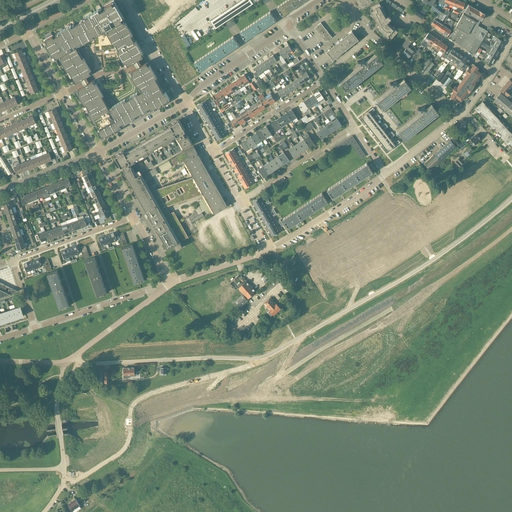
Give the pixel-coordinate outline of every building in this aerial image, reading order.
[(94,37),(95,47),(94,47),(94,50),(95,53),(96,53),(95,52),(97,51),(97,50),(100,50),(100,52),(104,51),(104,49),(116,48),(117,47),(119,50),(117,51),(124,64),(126,63),(128,66),(143,57),(141,54),(143,53),(136,40),(134,41),(131,35),(133,34),(126,22),(124,23),(123,20),(124,19),(114,0),(105,5),(106,8),(107,11),(104,12),(102,9),(100,10),(99,8),(86,16),(87,18),(72,26),(71,25),(58,32),(59,34),(54,37),(53,35),(44,40),(54,59),(60,56),(61,58),(60,59),(67,72),(69,71),(75,83),(91,74),(89,71),(91,70),(84,57),(82,58),(75,45),(80,42),(81,44),(94,37)] [(174,0),(158,0),(156,2),(165,12),(176,2),(174,0)] [(241,0),(210,21),(215,28),(257,1),(258,0),(241,0)] [(283,16),(305,0),(286,0),(277,7),(283,16)] [(377,27),(383,33),(387,36),(388,35),(391,38),(398,31),(394,27),(393,29),(387,23),(391,19),(388,16),(386,17),(380,6),(381,5),(380,4),(384,0),(380,0),(379,2),(379,1),(370,6),(372,10),(371,11),(379,25),(377,27)] [(439,0),(438,3),(445,6),(444,9),(446,10),(450,0),(439,0)] [(450,0),(446,10),(445,14),(447,16),(449,12),(448,12),(449,10),(450,7),(449,7),(450,4),(453,6),(455,0),(450,0)] [(452,13),(450,17),(453,19),(461,1),(458,0),(455,0),(453,6),(457,7),(456,10),(454,9),(453,12),(452,13)] [(461,1),(453,19),(456,20),(457,17),(458,14),(459,11),(460,10),(458,9),(459,8),(462,9),(465,2),(461,1)] [(484,14),(466,3),(462,13),(463,13),(456,26),(455,26),(449,37),(474,54),(488,31),(478,25),(484,14)] [(430,10),(437,15),(435,19),(435,18),(430,25),(435,27),(439,21),(444,14),(441,12),(432,6),(430,10)] [(417,8),(414,13),(422,19),(426,14),(425,14),(426,12),(422,9),(421,11),(417,8)] [(271,11),(239,31),(245,40),(276,20),(271,11)] [(439,21),(435,27),(439,30),(443,24),(440,22),(441,20),(442,21),(444,18),(445,18),(446,15),(447,16),(445,14),(444,14),(439,21)] [(443,24),(439,30),(443,33),(450,22),(449,21),(447,24),(448,24),(446,26),(443,24)] [(452,24),(450,22),(443,33),(447,36),(451,30),(449,28),(450,26),(451,26),(452,24)] [(314,28),(317,31),(317,32),(324,26),(321,23),(314,28)] [(320,35),(326,30),(324,26),(317,32),(320,35)] [(320,35),(323,38),(329,33),(326,30),(320,35)] [(358,40),(351,31),(326,51),(333,59),(358,40)] [(425,40),(423,43),(426,45),(432,35),(428,32),(424,39),(425,40)] [(332,37),(329,33),(323,38),(325,42),(332,37)] [(409,57),(416,48),(410,43),(411,41),(408,39),(411,36),(408,34),(406,38),(407,39),(402,45),(406,48),(402,53),(409,57)] [(200,71),(239,44),(233,35),(194,62),(200,71)] [(425,46),(424,46),(426,48),(428,46),(430,47),(436,38),(432,35),(426,45),(425,46)] [(502,45),(504,42),(497,37),(494,36),(493,38),(493,37),(492,39),(502,45)] [(430,47),(429,49),(431,50),(432,48),(434,50),(439,40),(436,38),(430,47)] [(490,39),(489,41),(491,42),(490,43),(490,44),(500,49),(502,45),(495,41),(492,39),(491,40),(490,39)] [(166,43),(184,79),(191,75),(173,40),(166,43)] [(437,54),(437,53),(438,52),(443,43),(439,40),(434,50),(432,53),(435,55),(437,54)] [(441,55),(447,46),(443,43),(438,52),(437,53),(437,54),(440,56),(441,55)] [(486,51),(496,57),(498,53),(481,43),(480,43),(481,44),(480,46),(487,50),(486,51)] [(486,44),(485,45),(498,53),(500,49),(490,44),(489,45),(489,46),(488,45),(486,44)] [(292,50),(288,45),(283,48),(287,53),(288,56),(291,54),(289,52),(292,50)] [(279,51),(282,57),(287,53),(283,48),(279,51)] [(444,53),(442,56),(447,59),(449,61),(449,60),(452,58),(456,51),(452,49),(451,50),(448,48),(444,53)] [(22,49),(14,52),(17,58),(24,55),(22,49)] [(449,60),(449,61),(453,63),(455,61),(459,54),(456,51),(452,58),(449,60)] [(487,57),(494,60),(496,57),(486,51),(485,53),(484,53),(483,52),(482,54),(487,57)] [(273,55),(268,58),(272,64),(279,74),(282,72),(276,64),(281,61),(276,54),(273,55)] [(363,65),(340,83),(347,91),(359,81),(383,63),(377,55),(377,54),(365,63),(364,62),(365,59),(364,61),(361,61),(361,62),(358,61),(357,63),(362,64),(363,65)] [(453,63),(452,65),(456,67),(457,65),(463,56),(459,54),(455,61),(453,63)] [(24,55),(17,58),(19,64),(27,61),(24,55)] [(483,55),(482,57),(485,59),(484,61),(491,65),(494,60),(487,57),(483,55)] [(420,62),(418,65),(421,67),(423,64),(428,59),(425,56),(420,62)] [(459,69),(460,68),(466,58),(463,56),(457,65),(456,67),(459,69)] [(272,64),(268,58),(264,61),(267,67),(269,69),(271,68),(269,65),(272,64)] [(463,72),(470,61),(466,58),(460,68),(459,69),(461,71),(463,72)] [(27,61),(19,64),(22,70),(29,67),(27,61)] [(267,67),(264,61),(259,65),(262,70),(264,72),(266,70),(268,69),(269,69),(267,67)] [(297,68),(302,75),(301,75),(305,81),(310,78),(306,72),(302,65),(300,61),(295,65),(297,68)] [(148,65),(146,62),(131,71),(132,74),(131,75),(138,88),(140,87),(142,91),(138,93),(137,92),(130,95),(131,97),(126,100),(125,99),(112,106),(113,107),(109,110),(102,96),(103,95),(96,83),(95,84),(93,80),(77,89),(79,92),(77,93),(84,106),(86,105),(89,111),(88,112),(95,124),(96,123),(100,129),(98,130),(102,137),(105,136),(106,137),(119,130),(118,128),(121,127),(120,125),(122,123),(123,125),(136,118),(135,116),(150,108),(151,110),(154,108),(155,110),(167,103),(166,101),(170,99),(165,92),(164,93),(155,78),(157,77),(150,64),(148,65)] [(427,68),(426,70),(429,73),(431,71),(436,65),(432,62),(427,68)] [(477,70),(479,68),(474,64),(471,69),(469,68),(465,72),(467,74),(457,87),(455,86),(451,91),(453,92),(450,97),(455,100),(457,98),(461,101),(464,97),(466,97),(479,79),(478,78),(481,73),(477,70)] [(253,73),(256,77),(264,72),(262,70),(259,65),(254,68),(256,71),(253,73)] [(29,67),(22,70),(24,76),(31,73),(29,67)] [(437,79),(439,81),(440,81),(445,74),(442,72),(437,79)] [(34,78),(31,73),(24,76),(26,81),(34,78)] [(248,80),(244,74),(239,78),(245,86),(249,82),(248,80)] [(301,75),(297,79),(300,84),(305,81),(301,75)] [(440,82),(443,84),(449,77),(446,75),(440,82)] [(444,84),(447,86),(452,79),(449,77),(444,84)] [(36,84),(34,78),(26,81),(29,87),(36,84)] [(239,78),(234,81),(240,89),(245,86),(239,78)] [(300,84),(297,79),(292,82),(295,87),(300,84)] [(500,89),(507,95),(510,98),(511,96),(509,94),(511,91),(508,89),(511,84),(511,81),(509,79),(500,89)] [(394,83),(391,82),(390,84),(395,85),(396,86),(377,101),(384,109),(411,88),(404,80),(399,84),(398,83),(398,82),(394,82),(394,83)] [(234,81),(229,84),(234,92),(239,89),(240,89),(234,81)] [(254,90),(258,88),(255,83),(253,81),(250,83),(254,90)] [(283,84),(281,86),(282,88),(286,94),(291,90),(287,85),(286,82),(283,84)] [(292,82),(287,85),(291,90),(295,87),(292,82)] [(31,93),(39,90),(36,84),(29,87),(31,93)] [(229,84),(224,88),(228,93),(229,95),(230,95),(234,92),(229,84)] [(281,86),(276,89),(277,91),(281,97),(286,94),(282,88),(281,86)] [(224,88),(219,91),(223,96),(228,93),(224,88)] [(219,91),(214,94),(218,100),(219,102),(222,100),(223,101),(225,100),(223,96),(219,91)] [(319,91),(314,94),(318,101),(319,102),(322,101),(324,99),(323,97),(319,91)] [(493,101),(511,116),(511,102),(500,93),(493,101)] [(271,95),(270,94),(265,97),(270,104),(275,101),(271,95)] [(309,97),(313,104),(316,102),(317,104),(319,102),(318,101),(314,94),(309,97)] [(18,104),(15,96),(9,99),(12,106),(18,104)] [(265,97),(260,100),(265,107),(270,104),(265,97)] [(309,97),(304,101),(308,107),(309,109),(312,107),(314,106),(313,104),(309,97)] [(12,106),(9,99),(3,102),(6,109),(12,106)] [(206,100),(197,105),(201,111),(210,106),(206,100)] [(260,100),(255,103),(260,111),(265,107),(260,100)] [(304,101),(299,104),(303,110),(304,112),(307,110),(309,109),(308,107),(304,101)] [(483,101),(475,108),(511,148),(511,147),(511,133),(510,131),(511,130),(501,118),(499,120),(495,115),(497,114),(486,102),(485,104),(483,101)] [(260,111),(255,103),(250,106),(255,114),(260,111)] [(422,108),(418,108),(418,110),(423,110),(424,111),(398,132),(405,140),(439,113),(432,105),(426,110),(425,108),(426,108),(422,107),(422,108)] [(210,106),(201,111),(204,117),(213,112),(210,106)] [(250,106),(245,109),(245,110),(250,117),(255,114),(250,106)] [(48,111),(46,112),(49,118),(51,117),(58,113),(56,107),(48,110),(48,111)] [(289,112),(286,113),(291,120),(294,125),(295,124),(293,119),(296,117),(291,109),(288,111),(289,112)] [(245,110),(240,113),(245,120),(250,117),(245,110)] [(368,111),(361,117),(364,122),(372,116),(368,111)] [(213,112),(204,117),(207,123),(216,118),(213,112)] [(53,122),(61,119),(58,113),(51,117),(53,122)] [(232,122),(235,127),(240,124),(235,115),(234,115),(233,113),(231,115),(233,118),(231,120),(232,122)] [(240,124),(245,120),(240,113),(238,115),(237,114),(235,115),(240,124)] [(282,117),(286,124),(291,120),(286,113),(283,114),(284,115),(282,117)] [(36,122),(32,115),(26,118),(30,125),(36,122)] [(306,115),(301,118),(305,124),(310,121),(306,115)] [(279,119),(276,120),(281,127),(286,124),(282,117),(281,116),(278,118),(279,119)] [(372,116),(364,122),(368,126),(375,120),(372,116)] [(331,120),(332,122),(336,129),(341,125),(337,119),(336,117),(334,119),(331,120)] [(26,118),(21,120),(24,128),(30,125),(26,118)] [(216,118),(207,123),(211,128),(219,123),(216,118)] [(53,122),(56,128),(63,125),(61,119),(53,122)] [(186,200),(203,194),(214,214),(219,211),(218,209),(221,208),(222,209),(227,206),(197,152),(194,146),(176,156),(180,162),(184,160),(185,162),(192,175),(193,175),(194,176),(185,179),(184,179),(182,180),(180,181),(180,180),(178,182),(177,181),(175,182),(173,183),(171,184),(168,185),(168,184),(166,185),(164,186),(162,187),(151,190),(139,169),(135,172),(129,161),(176,135),(184,149),(192,144),(187,134),(185,135),(183,131),(185,130),(179,119),(170,124),(171,126),(124,152),(124,150),(115,155),(121,166),(123,165),(125,169),(123,170),(167,248),(173,245),(176,250),(183,246),(180,241),(188,237),(174,211),(170,213),(167,208),(166,208),(166,207),(168,206),(170,205),(173,204),(173,205),(175,203),(175,204),(177,203),(180,202),(182,201),(182,202),(184,200),(184,201),(186,200)] [(271,123),(276,130),(280,128),(280,129),(282,128),(281,127),(276,120),(276,119),(273,121),(274,122),(271,123)] [(457,125),(454,128),(458,132),(461,129),(462,129),(463,127),(467,123),(463,119),(457,125)] [(15,123),(18,130),(24,128),(21,120),(15,123)] [(329,122),(326,124),(327,125),(331,132),(336,129),(332,122),(331,120),(329,122)] [(375,120),(368,126),(371,130),(379,124),(375,120)] [(15,123),(9,126),(13,133),(18,130),(15,123)] [(219,123),(211,128),(214,134),(223,129),(219,123)] [(322,128),(326,135),(331,132),(327,125),(326,124),(324,125),(325,127),(322,128)] [(379,124),(371,130),(374,134),(382,128),(379,124)] [(65,131),(63,125),(56,128),(58,134),(65,131)] [(4,128),(7,136),(13,133),(9,126),(4,128)] [(263,128),(263,129),(261,130),(266,137),(267,138),(268,137),(267,136),(271,134),(266,126),(263,128)] [(326,135),(322,128),(321,127),(319,128),(320,130),(317,132),(321,138),(326,135)] [(382,128),(374,134),(378,139),(385,133),(382,128)] [(223,129),(214,134),(217,140),(226,135),(223,129)] [(258,131),(259,132),(257,133),(261,140),(266,137),(261,130),(261,129),(258,131)] [(68,137),(65,131),(58,134),(61,140),(68,137)] [(253,134),(254,135),(252,137),(256,144),(261,140),(257,133),(256,132),(253,134)] [(385,133),(378,139),(381,143),(389,137),(385,133)] [(304,137),(303,138),(303,139),(303,138),(308,145),(310,144),(311,145),(314,143),(308,135),(307,134),(304,136),(304,137)] [(452,134),(449,137),(457,145),(460,143),(452,134)] [(477,134),(475,137),(475,136),(471,139),(471,140),(469,141),(471,143),(473,141),(475,144),(481,139),(477,134)] [(248,138),(248,139),(247,140),(251,147),(256,144),(252,137),(251,137),(251,136),(248,138)] [(68,137),(61,140),(63,146),(70,143),(68,137)] [(389,137),(381,143),(384,147),(392,141),(389,137)] [(303,139),(298,142),(303,149),(305,147),(306,148),(309,146),(308,145),(303,138),(303,139)] [(243,142),(241,143),(246,150),(251,147),(247,140),(246,139),(243,141),(243,142)] [(456,147),(450,140),(424,164),(430,171),(456,147)] [(392,141),(384,147),(388,152),(395,146),(392,141)] [(304,150),(303,149),(298,142),(293,145),(298,152),(300,151),(301,152),(304,150)] [(65,152),(73,149),(70,143),(63,146),(65,152)] [(292,146),(288,149),(293,156),(295,154),(295,155),(299,153),(298,152),(293,145),(293,144),(292,143),(290,144),(291,146),(291,145),(292,146)] [(470,154),(469,154),(473,150),(470,148),(470,147),(466,150),(467,151),(464,153),(467,157),(470,154)] [(234,148),(225,153),(228,159),(237,154),(234,148)] [(52,159),(49,152),(43,154),(46,162),(52,159)] [(280,154),(278,155),(283,162),(285,161),(286,162),(289,160),(283,152),(280,154)] [(43,154),(37,157),(40,164),(46,162),(43,154)] [(237,154),(228,159),(232,165),(240,160),(237,154)] [(283,162),(278,155),(273,159),(278,166),(280,164),(281,165),(283,163),(283,162)] [(40,164),(37,157),(31,159),(34,166),(40,164)] [(464,163),(463,162),(462,161),(462,160),(459,157),(454,162),(456,165),(458,167),(464,163)] [(28,169),(34,166),(31,159),(26,161),(28,169)] [(278,166),(273,159),(268,162),(273,169),(275,168),(276,169),(278,167),(278,166)] [(240,160),(232,165),(235,171),(244,166),(240,160)] [(20,164),(23,171),(28,169),(26,161),(20,164)] [(268,162),(263,165),(268,172),(270,171),(270,172),(273,170),(273,169),(268,162)] [(367,163),(327,189),(333,198),(372,171),(367,163)] [(14,166),(17,173),(23,171),(20,164),(14,166)] [(262,164),(261,165),(262,166),(258,169),(263,176),(265,174),(265,175),(269,173),(268,172),(263,165),(262,164)] [(244,166),(235,171),(238,177),(247,172),(244,166)] [(149,178),(158,172),(155,167),(146,172),(149,178)] [(90,171),(83,175),(86,181),(93,178),(90,171)] [(247,172),(238,177),(241,182),(250,177),(247,172)] [(69,177),(63,179),(66,187),(71,185),(69,177)] [(250,177),(241,182),(245,188),(254,183),(250,177)] [(86,181),(89,186),(96,183),(93,178),(86,181)] [(66,187),(63,179),(58,182),(61,189),(66,187)] [(58,182),(52,184),(55,191),(56,193),(58,192),(57,190),(61,189),(58,182)] [(98,188),(96,183),(89,186),(91,191),(98,188)] [(52,184),(47,186),(50,193),(51,196),(56,194),(55,193),(56,193),(55,191),(52,184)] [(47,186),(41,188),(44,195),(45,198),(46,201),(49,200),(52,199),(51,196),(50,193),(47,186)] [(41,188),(36,190),(39,197),(44,195),(41,188)] [(100,194),(98,188),(91,191),(93,197),(100,194)] [(36,190),(30,192),(33,200),(39,197),(36,190)] [(23,205),(28,203),(27,202),(33,200),(30,192),(24,195),(25,198),(20,200),(23,205)] [(327,201),(327,200),(322,192),(282,219),(284,222),(283,222),(286,228),(288,227),(327,201)] [(103,199),(100,194),(93,197),(96,202),(103,199)] [(261,196),(252,201),(256,207),(264,202),(261,196)] [(103,199),(96,202),(98,207),(105,204),(103,199)] [(11,201),(3,203),(5,209),(12,207),(11,201)] [(264,202),(256,207),(259,213),(268,208),(264,202)] [(99,210),(97,211),(98,214),(108,210),(105,204),(98,207),(99,210)] [(12,207),(5,209),(7,215),(14,212),(17,212),(15,206),(13,207),(12,207)] [(268,208),(259,213),(262,219),(271,214),(268,208)] [(110,215),(108,210),(98,214),(100,217),(102,216),(103,218),(110,215)] [(16,218),(14,212),(7,215),(9,220),(16,218)] [(203,212),(191,219),(192,221),(204,215),(203,212)] [(271,214),(262,219),(265,225),(274,220),(271,214)] [(87,225),(86,222),(84,218),(83,215),(77,217),(78,220),(81,227),(87,225)] [(16,218),(9,220),(10,226),(18,223),(16,218)] [(73,222),(75,229),(81,227),(78,220),(73,222)] [(274,220),(265,225),(269,230),(277,225),(274,220)] [(67,224),(70,231),(75,229),(73,222),(67,224)] [(18,223),(10,226),(12,231),(20,229),(18,223)] [(62,226),(64,233),(70,231),(67,224),(62,226)] [(277,225),(269,230),(272,236),(281,231),(277,225)] [(62,226),(56,228),(59,235),(64,233),(62,226)] [(56,228),(50,229),(53,237),(59,235),(56,228)] [(12,231),(14,237),(22,235),(20,229),(12,231)] [(50,229),(45,231),(47,239),(53,237),(50,229)] [(39,233),(42,241),(47,239),(45,231),(39,233)] [(114,232),(107,235),(109,243),(117,240),(114,232)] [(22,235),(14,237),(16,243),(24,240),(22,235)] [(107,235),(99,238),(102,246),(109,243),(107,235)] [(18,249),(26,246),(24,240),(16,243),(18,249)] [(132,244),(122,247),(134,282),(138,281),(138,283),(145,281),(144,279),(132,244)] [(77,245),(69,248),(72,256),(80,253),(77,245)] [(69,248),(61,251),(64,259),(72,256),(69,248)] [(95,257),(94,257),(85,260),(97,295),(100,294),(100,296),(107,294),(106,292),(107,292),(95,257)] [(39,258),(31,261),(34,269),(42,266),(39,258)] [(31,261),(24,264),(26,272),(34,269),(31,261)] [(69,305),(57,270),(47,274),(59,308),(62,307),(63,309),(69,307),(69,305)] [(256,291),(246,280),(239,274),(229,283),(236,289),(238,288),(248,298),(256,291)] [(0,282),(0,296),(18,291),(0,282)] [(248,301),(243,294),(242,295),(239,292),(234,296),(237,300),(234,302),(240,308),(248,301)] [(267,312),(271,316),(273,314),(273,315),(280,308),(271,297),(264,304),(267,307),(265,309),(267,311),(267,312)] [(23,316),(20,306),(19,306),(15,308),(18,317),(23,316)] [(124,374),(123,374),(123,378),(128,378),(128,376),(136,376),(136,371),(134,371),(134,367),(133,367),(132,367),(131,367),(130,367),(124,368),(124,374)] [(68,504),(73,510),(80,505),(77,501),(76,499),(68,504)]
